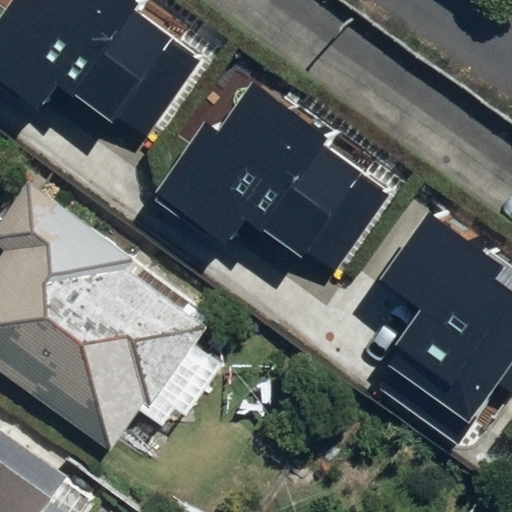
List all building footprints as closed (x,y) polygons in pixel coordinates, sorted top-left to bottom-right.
[(211,42),(159,0),(1,0),(0,2),(0,112),(11,121),(43,82),(141,126),(211,42)] [(412,180),(256,62),(154,195),(214,241),(237,211),(333,284),(412,180)] [(20,239),(0,267),(0,353),(127,443),(153,406),(172,419),(207,370),(197,363),(230,317),(147,258),(153,249),(45,173),(6,229),(20,239)] [(511,397),(511,233),(430,180),(363,283),(410,313),(387,391),(478,450),(511,397)] [(0,511),(103,511),(115,495),(0,414),(0,511)]
